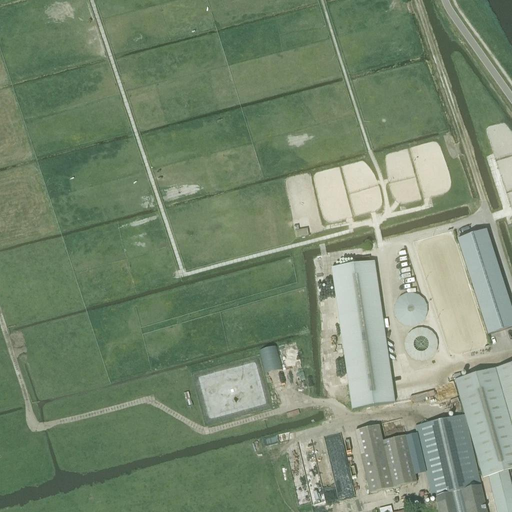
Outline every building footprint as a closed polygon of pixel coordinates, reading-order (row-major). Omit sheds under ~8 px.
[(295,238),(308,235),(306,229),(294,231),(295,238)] [(511,313),(485,231),(457,240),(487,336),(511,327),(511,313)] [(351,411),(394,404),(373,263),(331,269),(351,411)] [(511,511),(511,499),(504,473),(511,470),(511,364),(454,381),(482,479),(487,478),(497,511),(511,511)] [(455,417),(414,427),(431,498),(434,497),(435,502),(437,511),(465,511),(460,491),(479,486),(463,416),(455,417)] [(378,426),(354,432),(369,494),(415,483),(405,437),(381,442),(378,426)] [(485,511),(479,486),(460,491),(465,511),(485,511)]
